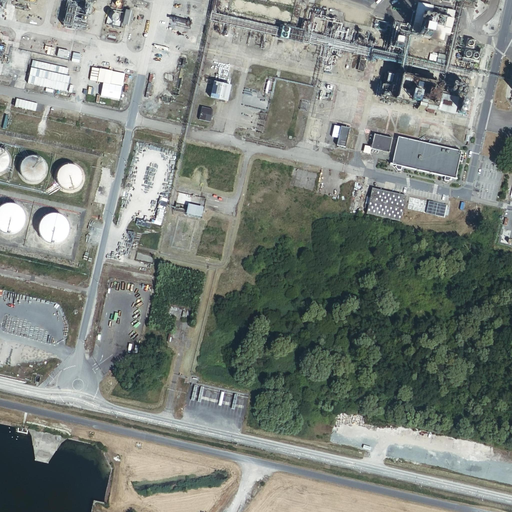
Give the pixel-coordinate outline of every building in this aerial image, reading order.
[(434,5),(418,2),(411,33),(443,41),(445,34),(450,35),(455,10),(448,8),(445,17),(431,14),(434,5)] [(279,15),(279,13),(279,12),(279,11),(279,10),(278,9),(277,8),(276,8),(274,7),(273,8),(272,8),(271,9),(270,10),(270,11),(269,12),(269,13),(270,15),(270,16),(271,17),(272,17),(274,17),(275,17),(276,17),(277,17),(278,16),(279,15)] [(130,26),(134,11),(126,9),(123,24),(130,26)] [(475,40),(467,38),(466,46),(473,48),(475,40)] [(480,53),(465,49),(463,57),(478,61),(480,53)] [(423,110),(423,108),(453,115),(457,97),(440,94),(442,86),(424,82),(425,75),(413,72),(411,79),(400,77),(394,101),(416,106),(416,109),(423,110)] [(230,85),(213,81),(209,97),(226,101),(230,85)] [(465,101),(459,99),(455,114),(466,116),(467,112),(463,111),(465,101)] [(212,110),(201,107),(198,119),(209,122),(212,110)] [(345,147),(349,128),(341,126),(337,145),(345,147)] [(391,138),(374,134),(370,148),(387,152),(391,138)] [(460,152),(397,138),(391,165),(454,180),(460,152)] [(9,161),(9,160),(9,158),(8,157),(8,155),(7,154),(6,152),(5,151),(4,150),(3,149),(1,148),(0,147),(0,171),(1,172),(3,171),(4,170),(5,169),(6,167),(7,166),(8,165),(8,163),(9,161)] [(45,170),(46,169),(45,167),(45,165),(45,164),(44,162),(43,161),(42,160),(41,158),(40,158),(38,157),(37,156),(35,156),(34,155),(32,155),(30,156),(29,156),(27,157),(26,157),(25,158),(23,159),(22,161),(21,162),(21,163),(20,165),(20,167),(20,168),(20,170),(20,172),(21,173),(21,174),(22,176),(23,177),(24,178),(26,179),(27,180),(29,181),(30,181),(32,181),(33,181),(35,181),(37,181),(38,180),(39,179),(41,178),(42,177),(43,176),(44,175),(45,173),(45,172),(45,170)] [(82,179),(82,177),(82,176),(81,174),(81,172),(80,171),(79,170),(78,168),(77,167),(76,166),(75,165),(73,165),(71,164),(70,164),(68,164),(67,164),(65,165),(64,165),(62,166),(61,167),(60,168),(59,170),(58,171),(57,172),(56,174),(56,175),(56,177),(56,179),(56,180),(57,182),(58,183),(58,185),(59,186),(61,187),(62,188),(63,189),(65,189),(66,190),(68,190),(70,190),(71,190),(73,189),(74,189),(76,188),(77,187),(78,186),(79,185),(80,183),(81,182),(81,180),(82,179)] [(405,195),(372,187),(370,196),(367,208),(366,213),(399,221),(405,195)] [(444,217),(447,204),(409,195),(406,208),(444,217)] [(25,217),(24,215),(24,213),(23,211),(22,210),(21,208),(19,207),(18,206),(16,205),(14,204),(13,204),(11,203),(9,203),(7,204),(5,204),(3,205),(2,206),(0,207),(0,206),(0,229),(2,231),(3,232),(5,233),(7,233),(9,233),(10,233),(12,233),(14,233),(16,232),(18,231),(19,230),(21,229),(22,227),(23,226),(24,224),(24,222),(25,220),(25,218),(25,217)] [(203,207),(187,204),(185,213),(201,216),(203,207)] [(68,227),(68,225),(67,223),(67,221),(66,220),(64,218),(63,217),(62,216),(60,215),(58,214),(56,214),(55,213),(53,213),(51,214),(49,214),(47,215),(46,216),(44,217),(43,218),(41,219),(40,221),(40,223),(39,224),(39,226),(38,228),(39,230),(39,232),(39,234),(40,235),(41,237),(42,239),(44,240),(45,241),(47,242),(49,243),(51,243),(52,243),(54,243),(56,243),(58,243),(60,242),(61,241),(63,240),(64,239),(66,237),(67,236),(67,234),(68,232),(68,230),(68,228),(68,227)]
